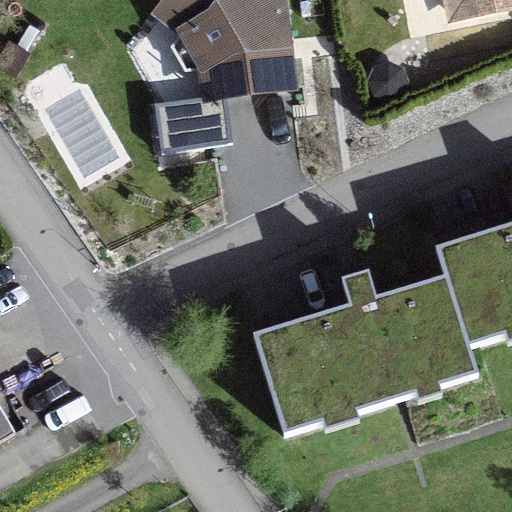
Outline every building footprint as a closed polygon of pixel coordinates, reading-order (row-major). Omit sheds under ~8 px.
[(274,0),(173,0),(134,51),(165,105),(290,88),(278,3),(274,0)] [(449,0),(453,16),(496,8),(494,0),(449,0)] [(446,280),(468,351),(469,351),(511,337),(511,228),(435,252),(444,280),(446,280)] [(284,439),(478,379),(469,351),(468,351),(446,280),(444,280),(376,301),(368,275),(341,283),(349,309),(253,339),(284,439)] [(0,443),(15,435),(0,410),(0,443)]
